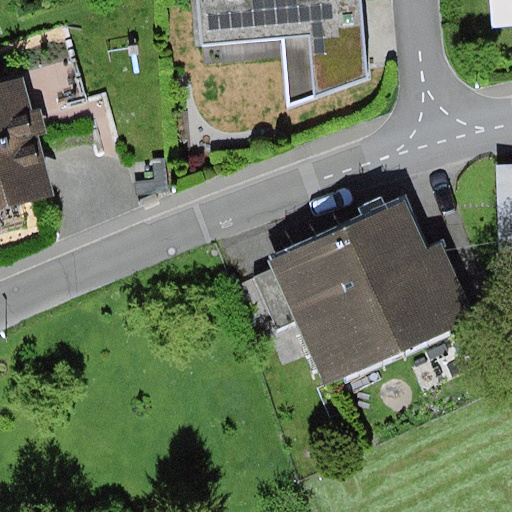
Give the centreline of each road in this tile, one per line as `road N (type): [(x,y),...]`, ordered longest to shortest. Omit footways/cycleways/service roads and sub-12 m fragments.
road 1 (residential): [(432,140),(0,316)]
road 2 (residential): [(432,140),(415,0)]
